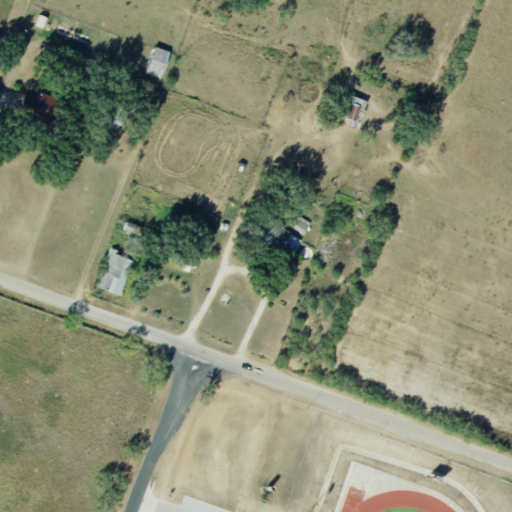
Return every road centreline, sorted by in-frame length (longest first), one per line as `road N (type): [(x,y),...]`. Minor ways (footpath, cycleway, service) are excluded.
road 1 (residential): [(511,465),(192,345)]
road 2 (residential): [(192,345),(0,279)]
road 3 (residential): [(132,511),(192,345)]
